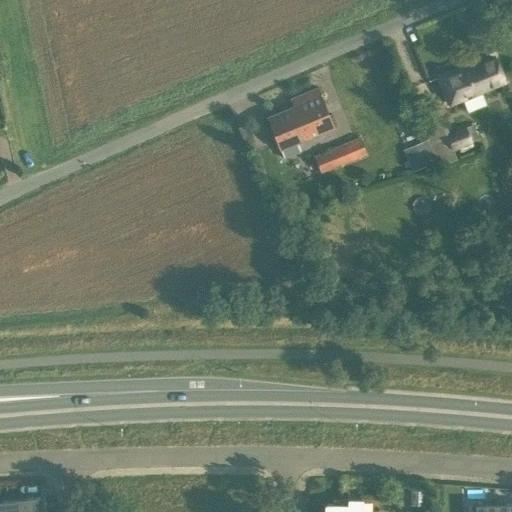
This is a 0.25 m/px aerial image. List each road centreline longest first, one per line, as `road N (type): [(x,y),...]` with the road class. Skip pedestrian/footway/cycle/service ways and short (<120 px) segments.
road 1 (primary): [(511,417),(273,403),(0,415)]
road 2 (unclassified): [(0,194),(453,0)]
road 3 (residential): [(61,459),(287,456)]
road 4 (residential): [(287,456),(511,468)]
